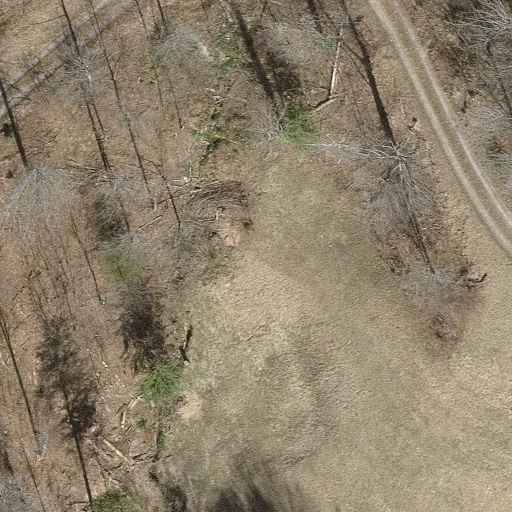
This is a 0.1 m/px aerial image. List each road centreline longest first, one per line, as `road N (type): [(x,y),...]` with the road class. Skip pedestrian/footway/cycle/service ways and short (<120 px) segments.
road 1 (track): [(381,0),(481,197),(511,241)]
road 2 (track): [(0,110),(131,0)]
